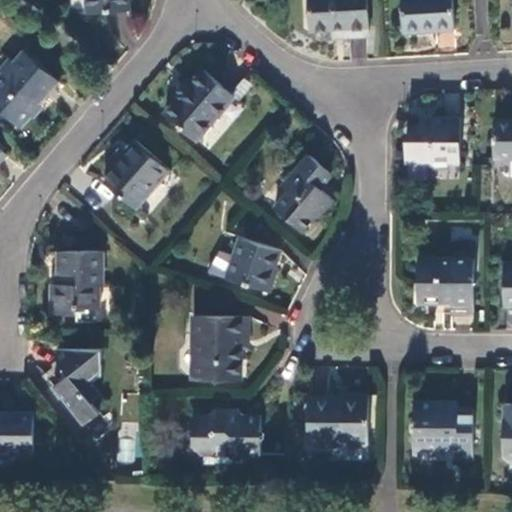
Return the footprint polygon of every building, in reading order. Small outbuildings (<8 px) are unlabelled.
[(129,10),(128,0),(86,0),(87,12),(129,10)] [(366,0),(309,0),(310,29),(331,29),(332,32),(347,31),(348,37),(368,36),(366,0)] [(451,0),(401,0),(403,32),(453,31),(451,0)] [(0,108),(20,126),(59,81),(24,51),(0,78),(0,108)] [(196,140),(234,97),(202,69),(190,83),(186,79),(172,95),(176,99),(165,112),(196,140)] [(405,162),(428,162),(447,162),(460,162),(460,118),(423,118),(413,127),(413,135),(405,135),(405,162)] [(511,118),(495,118),(494,157),(511,157),(511,118)] [(170,171),(134,140),(114,163),(117,166),(105,181),(138,209),(170,171)] [(302,231),(331,198),(320,188),(331,175),(309,156),(286,182),(293,188),(275,208),(302,231)] [(227,278),(268,292),(276,269),(273,267),(279,251),(241,239),(227,278)] [(102,251),(59,251),(58,283),(53,283),(52,313),(76,313),(76,307),(96,308),(97,285),(102,285),(102,251)] [(474,259),(419,258),(418,302),(451,304),(451,305),(473,306),(474,259)] [(248,317),(192,317),(192,379),(242,379),(243,335),(248,335),(248,317)] [(100,350),(57,349),(56,359),(67,373),(52,386),(83,424),(99,412),(90,402),(99,395),(91,383),(100,375),(100,350)] [(367,445),(368,393),(348,392),(348,398),(309,398),(309,445),(367,445)] [(473,462),(473,409),(458,409),(457,406),(443,405),(443,403),(413,403),(413,448),(455,449),(455,461),(473,462)] [(511,406),(504,406),(503,459),(508,463),(511,463),(511,406)] [(260,456),(260,416),(244,416),(239,410),(215,409),(207,415),(193,415),(192,444),(201,456),(203,456),(227,456),(233,463),(245,462),(251,456),(260,456)] [(33,411),(0,410),(0,452),(33,453),(33,411)] [(227,456),(203,456),(203,464),(230,465),(233,463),(227,456)]
